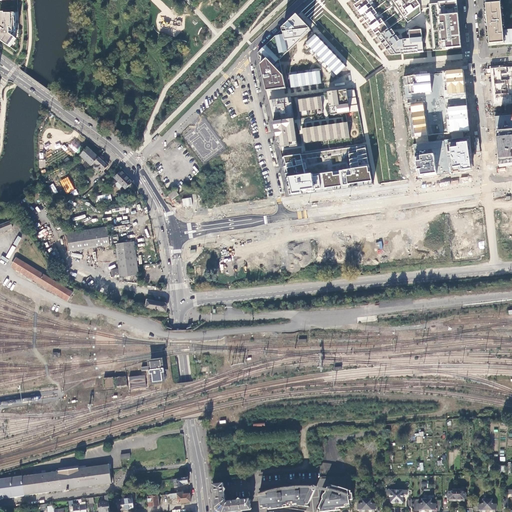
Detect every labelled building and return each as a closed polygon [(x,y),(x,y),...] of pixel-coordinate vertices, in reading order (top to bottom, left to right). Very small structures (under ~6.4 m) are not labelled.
[(366,15),(363,18),(365,21),(370,27),(373,32),(375,34),(378,31),(381,34),(388,29),(381,18),(377,21),(373,15),(377,13),(367,0),(359,0),(356,2),(353,5),(361,15),(364,13),(366,15)] [(392,0),(394,3),(407,23),(421,14),(420,8),(420,5),(416,0),(392,0)] [(438,3),(429,4),(429,8),(434,51),(462,49),(459,22),(456,0),(452,0),(438,1),(438,3)] [(511,0),(483,0),(485,19),(488,47),(504,45),(511,44),(511,0)] [(5,13),(0,13),(0,40),(9,47),(16,39),(12,36),(15,32),(15,14),(5,14),(5,13)] [(280,31),(257,53),(260,63),(259,64),(261,71),(266,91),(286,89),(282,75),(279,59),(311,30),(295,13),(281,27),(281,30),(280,31)] [(391,55),(401,54),(401,52),(404,51),(404,54),(424,52),(421,29),(409,30),(409,38),(400,39),(396,35),(393,37),(393,36),(395,34),(391,29),(389,30),(388,29),(381,34),(377,37),(380,41),(384,38),(386,41),(382,43),(385,47),(388,45),(390,47),(387,50),(391,55)] [(336,75),(346,67),(343,64),(339,59),(334,54),(330,50),(326,45),(321,41),(317,36),(315,34),(305,43),(336,75)] [(511,67),(491,69),(495,105),(507,104),(511,103),(511,67)] [(447,119),(448,133),(469,131),(468,116),(467,105),(466,96),(463,74),(463,69),(445,71),(445,72),(442,73),(443,79),(445,79),(446,82),(443,82),(445,100),(446,107),(447,116),(448,116),(448,119),(447,119)] [(289,75),(291,88),(295,87),(302,86),(310,85),(317,84),(321,84),(320,71),(289,75)] [(403,77),(406,99),(420,98),(419,93),(425,93),(425,95),(431,94),(430,92),(432,92),(430,74),(416,75),(403,77)] [(327,93),(268,100),(272,118),(273,121),(279,148),(289,146),(289,147),(297,146),(297,144),(304,143),(350,138),(346,113),(359,111),(354,89),(347,90),(346,89),(335,91),(327,92),(327,93)] [(407,103),(411,139),(428,135),(423,101),(407,103)] [(511,134),(496,136),(500,167),(511,165),(511,134)] [(474,171),(469,137),(445,140),(413,144),(415,160),(416,166),(418,178),(438,176),(450,174),(456,173),(474,171)] [(75,151),(81,144),(76,139),(70,146),(75,151)] [(84,146),(81,144),(75,151),(79,153),(84,146)] [(287,186),(289,195),(301,194),(316,192),(324,191),(331,190),(341,189),(351,187),(364,185),(373,184),(370,171),(365,145),(301,155),(300,154),(283,156),(283,157),(282,157),(284,166),(283,166),(288,184),(288,185),(287,186)] [(81,156),(83,158),(91,150),(89,148),(88,147),(87,147),(80,156),(81,156)] [(94,163),(99,158),(95,154),(91,150),(83,158),(91,166),(94,163)] [(104,171),(108,166),(103,162),(99,158),(94,163),(97,165),(95,168),(99,172),(102,169),(104,171)] [(126,189),(133,183),(122,171),(115,178),(126,189)] [(71,192),(73,196),(76,195),(70,176),(60,180),(65,194),(71,192)] [(168,195),(171,200),(178,195),(175,190),(168,195)] [(0,233),(13,229),(10,221),(0,225),(0,233)] [(107,227),(66,232),(68,251),(109,246),(107,227)] [(18,236),(13,244),(17,246),(21,238),(18,236)] [(138,275),(135,241),(115,243),(118,269),(111,269),(112,276),(119,275),(119,277),(138,275)] [(10,258),(15,247),(12,245),(6,257),(10,258)] [(11,267),(68,301),(73,293),(16,258),(11,267)] [(166,312),(167,305),(166,304),(164,303),(148,300),(146,308),(166,312)] [(152,375),(153,383),(163,382),(162,374),(164,373),(164,369),(162,369),(161,362),(151,363),(151,366),(142,368),(142,371),(151,370),(152,375)] [(201,365),(202,375),(213,374),(212,364),(201,365)] [(129,377),(130,389),(146,387),(145,375),(129,377)] [(114,386),(126,386),(126,377),(115,376),(114,386)] [(104,388),(113,388),(113,377),(104,378),(104,388)] [(342,447),(347,465),(383,454),(377,434),(356,440),(357,443),(342,447)] [(22,476),(25,496),(67,490),(67,491),(69,491),(69,489),(111,484),(109,464),(22,476)] [(0,498),(25,496),(22,476),(0,479),(0,498)] [(188,481),(188,478),(178,479),(174,480),(175,487),(183,486),(183,485),(185,485),(185,483),(189,483),(188,481)] [(223,483),(212,484),(213,491),(215,504),(215,506),(216,509),(219,511),(235,511),(251,510),(250,506),(251,506),(251,505),(250,504),(250,503),(252,501),(250,500),(250,499),(249,499),(247,498),(246,499),(241,500),(236,500),(227,502),(225,500),(224,492),(225,492),(224,487),(223,483)] [(268,508),(268,510),(280,509),(280,508),(283,507),(283,505),(297,504),(297,506),(305,507),(305,505),(309,504),(315,491),(313,491),(313,486),(310,486),(310,485),(306,485),(307,491),(303,491),(297,491),(297,493),(296,493),(295,486),(284,488),(281,488),(281,493),(279,493),(279,492),(278,492),(277,489),(277,487),(266,490),(266,495),(259,496),(261,509),(268,508)] [(352,500),(352,493),(351,493),(351,491),(338,487),(332,485),(332,487),(328,487),(324,495),(326,495),(326,496),(327,496),(327,499),(322,500),(319,508),(320,507),(320,511),(324,511),(337,511),(336,508),(345,507),(345,505),(349,504),(349,500),(352,500)] [(396,502),(396,489),(387,489),(387,494),(391,494),(391,502),(396,502)] [(402,489),(396,489),(396,502),(401,502),(402,498),(402,494),(406,494),(406,490),(402,490),(402,489)] [(178,494),(170,494),(170,499),(178,498),(179,504),(191,502),(190,499),(190,494),(188,494),(188,490),(177,491),(178,494)] [(98,503),(99,511),(108,511),(110,511),(108,496),(105,496),(106,502),(98,503)] [(160,506),(159,496),(149,497),(150,507),(160,506)] [(127,499),(125,499),(126,510),(130,509),(134,509),(133,498),(127,499)] [(126,510),(125,499),(117,500),(119,511),(121,511),(126,510)] [(367,509),(367,499),(362,499),(362,502),(361,502),(361,503),(358,503),(358,509),(359,509),(359,511),(365,511),(365,509),(367,509)] [(371,499),(367,499),(367,509),(368,509),(368,511),(374,511),(374,509),(375,509),(375,504),(373,504),(373,502),(371,502),(371,499)] [(425,509),(426,509),(427,499),(422,499),(422,503),(420,503),(420,504),(418,504),(418,509),(419,509),(419,511),(425,511),(425,509)] [(427,499),(426,509),(428,509),(428,511),(434,511),(434,509),(435,509),(435,504),(432,504),(432,503),(431,503),(431,499),(427,499)] [(486,509),(487,509),(488,500),(483,500),(483,503),(481,503),(481,504),(478,504),(478,509),(480,509),(480,511),(486,511),(486,509)] [(488,500),(487,509),(489,509),(489,511),(495,511),(495,509),(496,509),(496,504),(493,504),(493,503),(492,503),(492,500),(488,500)]
